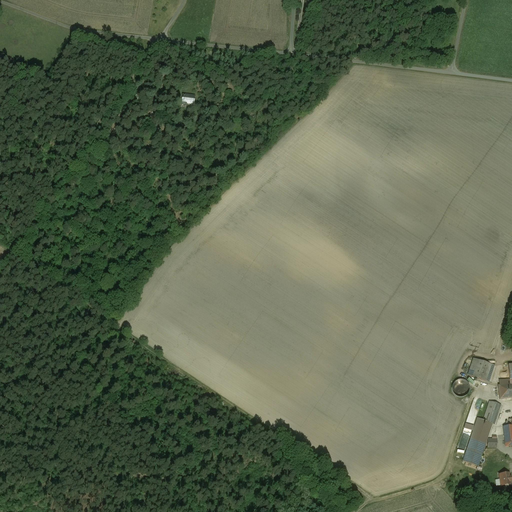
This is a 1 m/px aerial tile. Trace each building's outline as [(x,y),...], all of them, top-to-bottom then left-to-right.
[(194,96),(182,94),(181,104),(193,106),(194,96)] [(488,382),(494,366),(473,359),(468,376),(488,382)] [(459,381),(459,392),(469,392),(469,381),(459,381)] [(511,384),(498,386),(499,400),(511,398),(511,384)] [(482,437),(487,439),(492,424),(494,425),(500,405),(489,402),(479,433),(483,435),(482,437)] [(511,423),(511,426),(503,427),(505,447),(511,446),(511,423)] [(485,445),(470,440),(463,461),(478,466),(485,445)] [(488,440),(488,448),(497,448),(497,440),(488,440)] [(509,474),(499,475),(501,486),(510,485),(510,482),(511,481),(510,477),(509,477),(509,474)]
